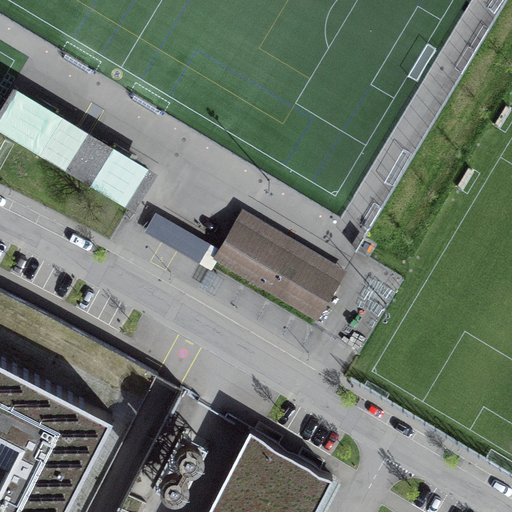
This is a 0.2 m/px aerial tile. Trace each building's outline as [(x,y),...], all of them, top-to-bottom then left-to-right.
[(0,120),(133,202),(151,172),(16,90),(0,117),(0,120)] [(339,272),(241,215),(218,253),(316,311),(339,272)] [(206,247),(155,219),(149,229),(200,257),(206,247)] [(60,511),(111,413),(0,355),(0,511),(60,511)] [(323,511),(344,474),(260,430),(216,511),(323,511)] [(184,464),(189,465),(193,465),(198,463),(201,460),(203,456),(204,451),(203,447),(201,442),(198,439),(193,437),(189,437),(184,438),(180,441),(177,444),(176,449),(176,454),(178,458),(180,461),(184,464)] [(169,493),(174,494),(178,493),(182,491),(186,488),(188,484),(189,480),(188,475),(186,471),(183,468),(178,466),(174,466),(169,467),(165,469),(162,473),(161,478),(161,482),(163,487),(165,490),(169,493)]
